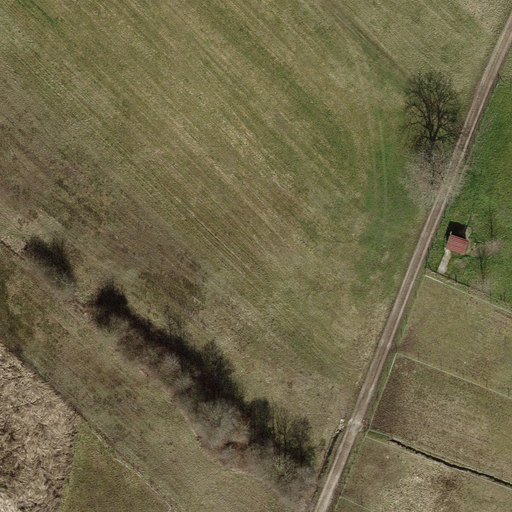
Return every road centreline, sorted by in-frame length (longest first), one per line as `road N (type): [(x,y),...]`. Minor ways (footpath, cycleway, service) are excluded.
road 1 (track): [(511,48),(320,511)]
road 2 (track): [(328,0),(474,143)]
